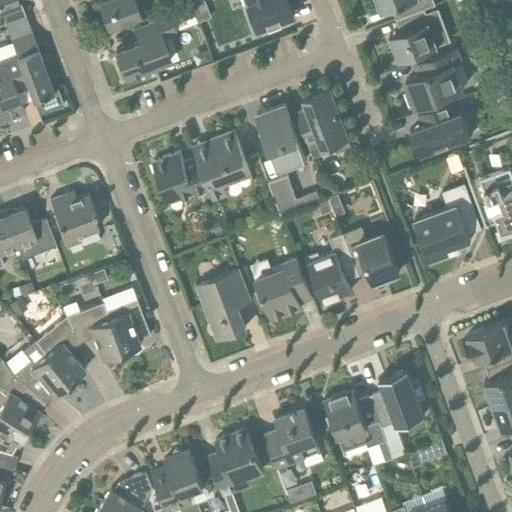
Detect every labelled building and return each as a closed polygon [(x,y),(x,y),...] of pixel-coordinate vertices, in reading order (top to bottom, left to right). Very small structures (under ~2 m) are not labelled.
[(0,11),(19,4),(17,0),(0,0),(0,25),(1,25),(0,22),(0,11)] [(98,0),(97,0),(107,27),(140,15),(135,1),(139,0),(98,0)] [(243,0),(256,31),(293,18),(286,0),(243,0)] [(376,0),(380,12),(392,7),(396,18),(435,3),(434,0),(376,0)] [(449,41),(437,9),(426,13),(425,9),(436,5),(435,3),(396,18),(400,31),(389,35),(398,60),(449,41)] [(125,77),(170,61),(162,38),(175,33),(169,15),(134,28),(139,41),(115,50),(121,66),(119,67),(122,74),(124,73),(125,77)] [(17,56),(28,88),(29,88),(33,99),(53,91),(32,32),(11,41),(17,56)] [(419,75),(406,80),(410,91),(405,93),(409,105),(414,103),(415,106),(462,88),(453,64),(461,61),(456,48),(414,63),(419,75)] [(0,107),(4,118),(24,111),(17,92),(28,88),(17,56),(0,62),(0,74),(1,77),(0,77),(0,107)] [(500,81),(495,68),(479,73),(484,87),(500,81)] [(500,100),(508,96),(503,84),(495,88),(500,100)] [(308,143),(313,159),(325,154),(322,147),(348,137),(342,120),(341,120),(335,105),(336,105),(330,87),(303,97),(307,108),(296,113),(308,143)] [(422,125),(411,129),(421,155),(470,137),(461,111),(453,114),(449,103),(418,113),(422,125)] [(305,160),(285,104),(256,114),(277,171),(305,160)] [(209,190),(210,190),(212,197),(227,192),(224,181),(249,171),(234,130),(205,141),(209,152),(197,157),(209,190)] [(195,195),(209,190),(197,157),(184,162),(180,150),(152,161),(168,202),(194,192),(195,195)] [(446,157),(452,172),(464,167),(458,152),(446,157)] [(511,170),(510,166),(469,182),(486,227),(497,223),(501,234),(511,229),(511,170)] [(296,199),(287,175),(269,182),(281,214),(299,207),(299,208),(315,203),(320,201),(317,191),(296,199)] [(337,183),(331,181),(324,184),(328,196),(340,191),(337,183)] [(465,183),(442,192),(448,207),(414,219),(416,225),(414,225),(420,239),(421,239),(429,261),(460,249),(458,245),(471,240),(468,233),(482,228),(465,183)] [(50,199),(57,217),(66,243),(80,239),(78,234),(98,227),(93,212),(95,212),(89,193),(76,198),(73,190),(50,199)] [(335,215),(345,211),(339,196),(329,200),(335,215)] [(327,198),(320,201),(315,203),(319,214),(331,209),(327,198)] [(8,208),(4,209),(18,245),(36,239),(41,251),(57,246),(46,217),(31,222),(25,206),(15,210),(14,208),(9,210),(8,208)] [(0,254),(0,252),(18,245),(4,209),(0,210),(0,212),(0,213),(0,212),(0,266),(4,265),(0,254)] [(214,234),(215,233),(222,231),(223,231),(219,220),(210,223),(214,234)] [(342,233),(359,275),(370,270),(374,282),(399,272),(383,231),(366,237),(361,226),(342,233)] [(359,275),(342,233),(329,238),(335,252),(319,258),(317,253),(305,258),(322,301),(351,290),(347,279),(359,275)] [(309,291),(296,256),(283,262),(285,267),(257,277),(271,318),(301,307),(297,296),(309,291)] [(107,279),(103,268),(92,272),(96,283),(107,279)] [(239,269),(199,285),(218,338),(246,328),(237,305),(250,300),(239,269)] [(108,306),(139,297),(135,286),(104,295),(108,306)] [(16,316),(27,308),(19,297),(8,305),(16,316)] [(140,345),(137,338),(150,334),(136,298),(118,304),(105,309),(102,310),(119,353),(140,345)] [(102,310),(105,309),(102,301),(66,315),(63,316),(79,343),(80,342),(94,337),(102,359),(119,353),(102,310)] [(70,351),(79,343),(63,316),(33,341),(68,383),(85,369),(70,351)] [(487,355),(491,366),(511,358),(511,335),(509,336),(503,322),(467,335),(476,359),(487,355)] [(13,376),(27,387),(27,386),(38,377),(54,395),(68,383),(33,341),(22,350),(29,358),(14,375),(13,376)] [(511,358),(491,366),(496,377),(484,381),(488,391),(485,392),(490,405),(489,406),(489,407),(511,397),(511,358)] [(369,394),(370,394),(384,434),(381,426),(394,421),(396,426),(425,414),(419,400),(425,398),(417,377),(412,379),(408,368),(378,378),(382,389),(369,394)] [(0,389),(0,411),(28,429),(40,410),(21,396),(27,387),(13,376),(3,391),(0,389)] [(367,446),(379,442),(385,440),(391,456),(385,458),(385,459),(393,457),(384,434),(370,394),(357,399),(353,388),(324,399),(343,450),(366,442),(367,446)] [(511,425),(511,397),(489,407),(491,407),(496,420),(498,419),(502,429),(511,425)] [(279,428),(264,434),(276,467),(320,450),(304,406),(275,417),(279,428)] [(0,432),(19,444),(28,429),(0,411),(0,432)] [(262,469),(246,428),(216,439),(220,451),(208,455),(223,494),(250,483),(247,475),(262,469)] [(416,448),(422,462),(447,453),(442,439),(416,448)] [(171,456),(164,458),(166,464),(150,470),(161,500),(164,509),(165,510),(191,501),(187,492),(203,486),(189,449),(182,452),(175,448),(171,456)] [(422,464),(422,462),(416,448),(406,452),(412,468),(422,464)] [(0,497),(5,481),(0,479),(0,465),(13,469),(17,455),(0,450),(0,449),(0,497)] [(114,490),(111,487),(99,506),(108,511),(136,511),(146,497),(152,488),(146,471),(121,480),(114,490)] [(304,497),(299,485),(287,490),(291,502),(304,497)] [(451,511),(447,499),(426,507),(428,511),(451,511)] [(155,511),(156,511),(164,509),(161,500),(152,503),(155,511)]
